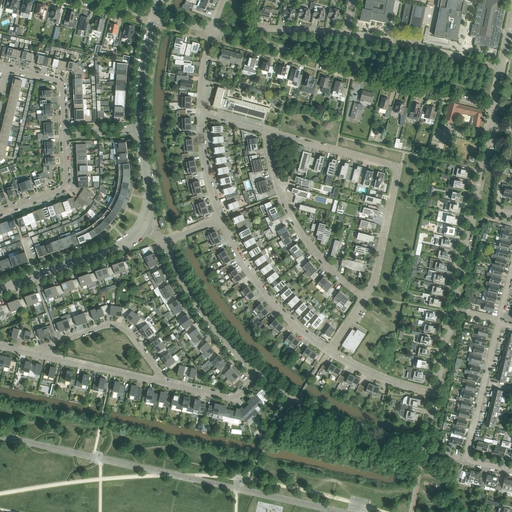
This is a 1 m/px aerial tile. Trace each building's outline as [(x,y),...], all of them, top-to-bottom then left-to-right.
[(6,4),(5,7),(6,8),(6,9),(13,10),(12,13),(17,14),(20,3),(17,2),(17,0),(8,0),(7,3),(6,4)] [(29,14),(28,19),(31,20),(33,13),(30,12),(32,3),(30,2),(30,1),(29,0),(28,0),(27,0),(26,1),(24,1),(21,12),(29,14)] [(187,0),(185,6),(188,7),(189,7),(196,10),(197,6),(194,5),(189,3),(190,0),(187,0)] [(366,0),(364,9),(362,9),(360,21),(369,23),(370,20),(390,24),(395,1),(392,0),(366,0)] [(444,38),(446,39),(446,38),(456,40),(462,12),(465,13),(467,3),(463,2),(463,0),(438,0),(437,7),(439,8),(434,36),(444,38)] [(474,45),(492,49),(494,42),(499,43),(501,30),(500,30),(504,9),(500,8),(501,0),(482,0),(482,4),(478,3),(474,25),(472,25),(470,37),(475,38),(474,45)] [(209,12),(211,6),(203,3),(201,7),(197,6),(196,10),(202,12),(203,9),(209,12)] [(405,3),(401,26),(401,25),(405,26),(405,27),(410,28),(409,27),(409,26),(421,29),(422,25),(425,7),(405,3)] [(48,10),(44,9),(45,6),(38,4),(38,5),(37,9),(35,14),(42,16),(41,20),(45,21),(48,10)] [(288,9),(287,9),(287,6),(282,5),(280,16),(286,17),(286,18),(286,19),(287,19),(294,21),(295,16),(294,16),(295,10),(288,9)] [(313,16),(316,17),(315,18),(315,19),(316,19),(317,19),(324,21),(325,16),(324,16),(325,10),(321,10),(322,7),(315,6),(314,9),(313,16)] [(273,13),(273,9),(263,7),(262,11),(260,11),(259,17),(269,19),(270,13),(273,13)] [(53,8),(50,18),(51,18),(50,22),(54,23),(58,24),(60,17),(60,14),(59,13),(60,9),(53,8)] [(301,17),(301,18),(300,19),(301,19),(309,21),(310,16),(309,16),(310,10),(303,9),(302,9),(299,9),(298,16),(301,17)] [(331,17),(330,18),(330,19),(331,19),(332,19),(338,21),(339,15),(340,16),(341,11),(332,9),(330,9),(329,9),(328,16),(331,17)] [(70,27),(75,28),(77,21),(74,20),(75,13),(68,11),(66,21),(70,22),(69,24),(70,24),(70,27)] [(79,26),(77,35),(80,36),(82,31),(86,32),(85,36),(89,37),(91,29),(87,28),(88,24),(89,19),(89,18),(81,16),(80,22),(81,22),(80,26),(79,26)] [(93,30),(92,32),(96,33),(97,31),(101,32),(102,29),(104,20),(96,18),(96,19),(95,19),(94,23),(95,23),(94,30),(93,30)] [(111,24),(109,33),(108,33),(106,38),(107,38),(108,39),(110,39),(111,39),(115,40),(116,35),(118,25),(111,24)] [(134,31),(133,31),(134,27),(125,25),(124,32),(122,38),(127,39),(126,43),(131,44),(134,31)] [(173,51),(179,53),(179,54),(184,55),(187,44),(183,43),(183,40),(176,38),(174,47),(175,47),(173,51)] [(184,57),(183,61),(190,61),(190,56),(189,56),(190,51),(197,53),(199,44),(193,42),(192,45),(188,44),(184,57)] [(0,48),(0,49),(0,54),(2,55),(1,56),(1,57),(2,56),(6,58),(9,46),(1,44),(0,48)] [(219,59),(241,65),(244,56),(221,49),(219,59)] [(37,65),(42,66),(45,54),(37,52),(36,56),(34,63),(37,64),(37,65)] [(32,62),(34,63),(36,56),(33,56),(33,54),(28,53),(26,62),(31,63),(31,64),(32,62)] [(245,65),(243,71),(256,74),(258,66),(255,65),(255,64),(254,63),(256,59),(249,58),(247,65),(245,65)] [(183,72),(186,72),(193,73),(194,66),(191,66),(191,61),(190,61),(183,61),(180,60),(175,60),(175,64),(184,65),(183,72)] [(69,63),(67,71),(70,72),(71,72),(82,64),(80,62),(76,64),(69,62),(69,63)] [(261,71),(260,73),(267,75),(266,77),(271,79),(273,73),(273,70),(272,70),(273,67),(269,66),(270,63),(263,62),(262,68),(261,70),(261,71)] [(71,72),(70,72),(71,72),(74,76),(73,76),(74,76),(81,71),(85,68),(82,64),(71,72)] [(275,65),(273,70),(273,73),(277,75),(277,78),(283,79),(284,76),(285,75),(288,75),(288,71),(286,71),(286,68),(279,66),(275,65)] [(299,87),(302,77),(302,75),(299,75),(299,71),(292,69),(289,80),(295,82),(294,85),(299,87)] [(72,80),(83,79),(83,73),(81,71),(74,76),(73,76),(74,76),(74,80),(72,80)] [(311,80),(311,78),(312,77),(306,75),(303,85),(302,91),(308,93),(313,94),(317,81),(311,80)] [(13,79),(12,84),(25,87),(27,79),(15,76),(14,79),(13,79)] [(187,76),(186,76),(177,76),(176,83),(181,83),(180,88),(192,89),(193,80),(186,80),(187,76)] [(327,87),(329,79),(322,77),(319,86),(323,87),(322,90),(325,93),(329,94),(331,88),(327,87)] [(345,98),(347,89),(346,89),(346,90),(343,89),(344,84),(336,81),(333,91),(332,95),(339,97),(339,96),(345,98)] [(212,107),(218,108),(265,121),(267,111),(269,112),(269,113),(270,109),(234,99),(226,97),(228,89),(218,86),(217,87),(212,107)] [(40,101),(46,101),(46,97),(52,97),(52,90),(42,91),(42,95),(40,95),(40,101)] [(372,102),(374,94),(369,93),(369,94),(363,92),(363,91),(360,100),(361,100),(364,101),(364,100),(372,102)] [(379,112),(385,114),(384,117),(389,119),(392,107),(388,106),(389,103),(388,103),(389,100),(382,98),(381,99),(381,101),(381,102),(379,108),(380,108),(379,112)] [(40,101),(40,107),(43,107),(43,108),(43,110),(52,110),(54,110),(54,109),(54,104),(52,104),(46,104),(46,101),(40,101)] [(397,102),(394,112),(400,114),(400,125),(403,126),(407,111),(403,110),(404,108),(405,104),(403,103),(402,103),(400,102),(399,102),(397,102)] [(467,107),(449,102),(444,123),(449,125),(450,122),(453,122),(453,120),(455,120),(457,114),(460,115),(461,113),(471,115),(469,125),(479,127),(482,110),(467,107)] [(359,105),(354,103),(350,118),(359,120),(363,106),(359,105)] [(416,118),(416,120),(419,121),(421,112),(422,110),(421,110),(419,109),(420,105),(412,103),(409,116),(416,118)] [(434,120),(436,113),(436,112),(433,112),(434,108),(427,106),(425,115),(428,115),(427,118),(434,120)] [(38,120),(39,120),(47,120),(47,116),(53,116),(52,110),(43,110),(43,114),(37,115),(38,120)] [(124,113),(114,112),(114,117),(114,118),(114,121),(113,121),(113,122),(121,121),(120,121),(121,118),(124,118),(124,113)] [(83,120),(84,120),(84,115),(74,115),(75,120),(74,120),(74,121),(75,121),(76,121),(76,123),(83,123),(83,120)] [(47,120),(39,120),(39,126),(44,126),(44,130),(53,129),(53,123),(47,123),(47,120)] [(223,137),(227,137),(227,132),(222,131),(222,127),(220,127),(220,125),(214,125),(215,127),(211,127),(212,133),(213,133),(214,138),(223,137)] [(54,135),(53,129),(44,130),(44,133),(42,133),(37,134),(38,139),(42,139),(48,139),(48,136),(54,135)] [(248,145),(258,144),(257,138),(254,139),(254,137),(255,134),(240,130),(241,131),(243,141),(247,141),(248,145)] [(224,147),(228,147),(228,142),(223,142),(223,137),(214,138),(212,138),(213,143),(214,143),(215,148),(224,147)] [(45,149),(54,148),(54,142),(48,142),(48,139),(42,139),(42,145),(44,145),(45,149)] [(114,149),(127,148),(126,142),(123,143),(123,140),(116,141),(116,142),(115,142),(114,142),(113,142),(114,149)] [(76,150),(87,150),(86,144),(92,144),(92,141),(81,141),(81,144),(76,145),(76,150)] [(259,150),(258,144),(248,145),(248,151),(243,152),(244,157),(245,157),(257,155),(256,152),(255,152),(255,150),(259,150)] [(466,157),(469,146),(463,145),(460,155),(466,157)] [(225,157),(230,157),(229,152),(224,152),(224,147),(215,148),(213,148),(214,154),(216,154),(216,159),(225,157)] [(55,154),(54,148),(45,149),(45,152),(42,153),(43,158),(45,158),(49,158),(49,155),(55,154)] [(311,154),(308,153),(303,151),(298,171),(306,173),(309,165),(311,157),(312,154),(311,154)] [(252,167),(262,165),(260,159),(257,160),(257,159),(257,155),(245,157),(246,164),(251,163),(252,167)] [(317,159),(316,161),(315,165),(314,171),(315,171),(320,173),(322,167),(323,161),(324,157),(320,156),(319,159),(317,159)] [(227,167),(232,167),(231,162),(226,162),(225,157),(216,159),(215,159),(216,164),(217,164),(218,169),(227,167)] [(43,162),(43,173),(52,179),(52,170),(51,170),(51,164),(55,164),(55,158),(49,158),(45,158),(45,162),(43,162)] [(330,186),(337,161),(332,159),(331,163),(329,162),(329,164),(328,168),(326,174),(327,175),(325,184),(330,186)] [(345,180),(349,167),(349,164),(345,163),(344,166),(342,166),(342,167),(339,178),(340,178),(345,180)] [(263,171),(262,165),(252,167),(253,172),(249,173),(250,179),(261,176),(261,173),(260,173),(260,172),(263,171)] [(352,168),(349,167),(345,180),(349,181),(351,174),(353,175),(351,181),(352,181),(358,183),(359,178),(361,172),(362,167),(357,166),(356,170),(352,169),(352,168)] [(230,177),(234,176),(233,172),(228,172),(227,167),(218,169),(217,169),(218,175),(220,175),(221,179),(221,180),(230,177)] [(468,173),(465,172),(466,170),(464,170),(457,169),(456,176),(467,178),(468,173)] [(366,174),(365,175),(364,179),(362,186),(369,188),(373,172),(368,171),(368,174),(366,174)] [(378,189),(383,179),(385,174),(378,172),(375,181),(374,187),(378,189)] [(43,173),(37,175),(37,177),(34,179),(35,182),(37,188),(43,185),(41,180),(50,177),(52,179),(43,173)] [(24,180),(25,182),(28,191),(34,189),(32,183),(35,182),(34,179),(33,176),(31,177),(24,180)] [(258,189),(268,185),(266,180),(262,181),(262,180),(262,179),(261,176),(250,179),(252,186),(256,184),(258,189)] [(446,176),(446,179),(450,180),(449,183),(454,184),(453,188),(463,190),(464,184),(462,184),(462,182),(461,182),(454,180),(452,180),(452,177),(453,177),(446,176)] [(232,187),(236,186),(235,182),(231,182),(230,177),(221,180),(221,179),(219,180),(221,185),(222,185),(224,190),(232,187)] [(294,181),(298,182),(297,184),(303,185),(309,187),(310,186),(312,187),(314,181),(296,177),(294,181)] [(17,189),(14,181),(14,180),(12,181),(13,184),(9,185),(10,187),(6,189),(10,198),(16,195),(14,190),(17,189)] [(14,181),(17,189),(20,188),(22,193),(28,191),(25,182),(24,180),(18,182),(17,180),(14,181)] [(199,181),(194,183),(190,184),(191,189),(200,187),(199,181)] [(508,185),(503,184),(501,191),(505,192),(504,196),(509,198),(511,189),(508,188),(508,185)] [(269,191),(268,185),(258,189),(259,193),(255,195),(257,201),(269,196),(268,196),(267,193),(267,194),(266,192),(269,191)] [(200,187),(191,189),(193,195),(197,194),(202,193),(200,187)] [(227,200),(239,196),(238,192),(234,192),(232,187),(224,190),(222,190),(224,196),(225,195),(227,200)] [(83,189),(79,195),(92,203),(93,201),(89,198),(92,193),(87,190),(88,188),(83,188),(83,189)] [(127,190),(117,188),(116,193),(125,196),(127,190)] [(311,193),(303,191),(296,189),(292,188),(291,193),(295,194),(294,196),(296,196),(294,203),(300,204),(301,200),(300,197),(306,199),(307,198),(309,199),(311,193)] [(330,194),(329,197),(336,199),(339,189),(335,188),(333,195),(330,194)] [(449,192),(448,194),(452,195),(451,199),(462,202),(463,196),(460,196),(461,194),(459,194),(453,192),(453,189),(451,189),(450,192),(449,192)] [(125,196),(116,193),(114,198),(123,202),(125,196)] [(92,203),(79,195),(74,202),(76,208),(77,207),(78,208),(80,206),(82,208),(85,203),(90,206),(92,203)] [(381,200),(375,198),(363,195),(362,200),(364,201),(364,202),(371,204),(375,205),(376,205),(377,203),(380,204),(381,200)] [(232,212),(240,209),(237,202),(241,200),(239,196),(227,200),(228,205),(227,205),(229,211),(231,210),(232,212)] [(111,203),(120,208),(123,202),(114,198),(111,197),(108,202),(111,203)] [(73,198),(67,200),(71,210),(76,208),(74,202),(73,198)] [(67,200),(62,201),(67,214),(72,212),(71,210),(67,200)] [(62,202),(57,203),(61,213),(62,216),(67,214),(62,201),(62,202)] [(269,217),(278,212),(276,207),(273,208),(272,207),(270,202),(271,202),(271,201),(259,206),(263,214),(267,212),(269,217)] [(446,203),(445,210),(448,211),(459,213),(460,208),(458,207),(458,206),(457,205),(456,205),(451,204),(451,201),(449,201),(448,204),(446,203)] [(204,202),(200,203),(196,205),(198,210),(206,207),(204,202)] [(52,206),(56,215),(61,213),(57,203),(52,206)] [(108,208),(117,214),(120,208),(111,203),(108,208)] [(300,204),(299,209),(298,210),(311,213),(309,218),(314,220),(316,209),(300,204)] [(52,206),(47,207),(51,217),(56,215),(52,206)] [(42,209),(46,219),(51,217),(47,207),(42,209)] [(206,207),(198,210),(200,216),(203,215),(208,213),(206,207)] [(379,211),(375,210),(368,208),(361,207),(359,212),(362,213),(362,214),(368,215),(372,217),(374,217),(374,215),(378,216),(379,211)] [(36,209),(37,211),(41,221),(44,219),(45,223),(47,222),(46,219),(42,209),(40,209),(40,208),(36,209)] [(115,216),(107,210),(104,214),(111,221),(115,216)] [(37,211),(32,212),(36,222),(41,221),(37,211)] [(439,211),(438,215),(441,218),(440,222),(445,223),(456,225),(457,220),(454,219),(455,217),(453,217),(449,216),(449,213),(445,212),(439,211)] [(36,222),(32,212),(27,214),(30,224),(32,228),(37,226),(36,222)] [(101,212),(98,216),(100,219),(107,226),(111,221),(104,214),(101,212)] [(278,212),(269,217),(271,221),(267,223),(270,229),(280,223),(279,220),(278,220),(278,219),(281,217),(278,212)] [(27,214),(22,216),(25,226),(30,224),(27,214)] [(238,228),(250,223),(248,219),(244,219),(242,215),(240,216),(239,214),(234,216),(235,218),(232,219),(234,224),(236,224),(238,228)] [(25,226),(22,216),(17,218),(20,228),(25,226)] [(12,231),(17,229),(14,219),(9,221),(12,231)] [(107,226),(100,219),(96,222),(102,230),(107,226)] [(372,223),(366,221),(361,220),(359,226),(366,228),(371,230),(372,228),(375,229),(376,224),(372,223)] [(9,221),(3,223),(7,233),(12,231),(9,221)] [(102,230),(96,222),(91,226),(97,234),(102,230)] [(241,239),(243,238),(251,234),(251,233),(248,229),(252,226),(250,223),(238,228),(240,233),(239,233),(241,239)] [(280,223),(270,229),(273,234),(277,232),(279,236),(288,231),(285,226),(282,227),(282,226),(280,223)] [(316,235),(318,236),(317,239),(321,240),(325,228),(326,225),(320,223),(319,223),(317,230),(316,234),(316,235)] [(437,223),(437,226),(440,227),(439,234),(454,237),(455,231),(453,231),(453,229),(452,229),(445,227),(443,227),(444,224),(446,225),(437,223)] [(97,234),(91,226),(86,229),(91,238),(97,234)] [(501,228),(501,231),(503,232),(502,237),(499,237),(511,240),(511,239),(511,237),(511,233),(511,234),(511,230),(511,227),(506,226),(505,229),(501,228)] [(321,240),(320,244),(325,245),(326,242),(328,242),(328,241),(329,237),(331,230),(330,230),(325,228),(321,240)] [(91,238),(86,229),(81,231),(86,241),(91,238)] [(86,241),(81,231),(76,234),(80,243),(86,241)] [(216,231),(211,233),(207,235),(210,240),(218,237),(216,231)] [(246,248),(248,247),(256,243),(255,242),(253,239),(256,235),(254,231),(251,233),(251,234),(243,238),(245,242),(244,243),(246,248)] [(282,248),(291,242),(290,239),(289,239),(288,238),(291,236),(288,231),(279,236),(282,240),(278,243),(282,248)] [(357,239),(363,241),(367,242),(369,242),(369,241),(373,242),(374,237),(358,233),(357,238),(357,239)] [(80,243),(76,234),(71,235),(74,245),(80,243)] [(74,245),(71,235),(66,237),(69,247),(74,245)] [(69,247),(66,237),(61,239),(64,249),(69,247)] [(221,242),(218,237),(210,240),(212,246),(216,244),(221,242)] [(501,241),(499,246),(509,249),(511,243),(509,242),(510,240),(511,240),(499,237),(498,240),(501,241)] [(436,238),(435,245),(440,246),(451,249),(452,243),(450,243),(450,241),(448,240),(440,239),(436,238)] [(64,249),(61,239),(56,241),(59,250),(64,249)] [(252,257),(253,256),(261,251),(258,247),(261,244),(259,240),(255,242),(256,243),(248,247),(250,251),(249,252),(252,257)] [(341,242),(340,242),(335,240),(334,242),(332,249),(330,256),(335,257),(336,253),(338,254),(338,252),(339,248),(341,242)] [(59,250),(56,241),(51,243),(54,252),(59,250)] [(291,242),(282,248),(285,253),(289,250),(292,255),(300,249),(297,244),(294,246),(293,245),(293,244),(291,242)] [(54,252),(51,243),(46,245),(49,254),(54,252)] [(49,254),(46,245),(41,246),(44,256),(49,254)] [(44,256),(41,246),(36,248),(35,248),(39,258),(44,256)] [(366,255),(367,253),(370,254),(371,250),(367,249),(361,247),(356,246),(354,251),(354,252),(360,254),(365,255),(366,255)] [(492,254),(491,254),(507,258),(509,252),(507,252),(508,249),(509,249),(499,246),(497,246),(496,249),(495,255),(492,254)] [(147,263),(156,259),(153,253),(151,254),(148,247),(141,249),(143,254),(147,263)] [(258,266),(259,265),(266,260),(264,256),(267,253),(264,249),(261,251),(253,256),(256,260),(254,261),(258,266)] [(298,264),(304,259),(302,256),(302,257),(301,256),(304,253),(300,249),(292,255),(298,264)] [(19,251),(13,253),(15,256),(18,265),(23,264),(20,254),(19,251)] [(225,251),(220,253),(217,255),(220,260),(228,255),(225,251)] [(450,255),(447,254),(447,252),(446,252),(439,251),(437,258),(448,260),(450,255)] [(20,254),(23,264),(28,262),(25,252),(20,254)] [(507,258),(491,254),(491,258),(495,259),(494,264),(492,264),(505,267),(506,261),(505,261),(505,258),(507,258)] [(231,261),(228,255),(220,260),(223,265),(226,263),(231,261)] [(10,258),(13,267),(18,265),(15,256),(10,258)] [(4,260),(8,269),(13,267),(10,258),(4,260)] [(264,275),(265,274),(272,268),(269,265),(272,261),(270,258),(266,260),(259,265),(262,269),(260,270),(264,275)] [(446,266),(444,266),(444,264),(442,264),(438,263),(438,260),(430,258),(430,261),(429,268),(434,269),(434,270),(445,272),(446,266)] [(156,259),(147,263),(150,271),(157,268),(156,265),(158,264),(156,259)] [(304,259),(298,264),(295,266),(299,271),(303,268),(306,272),(314,265),(310,261),(307,263),(306,262),(304,259)] [(364,264),(354,262),(343,259),(341,264),(346,265),(346,267),(359,271),(358,277),(362,278),(365,269),(366,265),(364,264)] [(129,269),(127,263),(124,264),(123,261),(117,263),(121,272),(129,269)] [(121,272),(117,263),(112,265),(113,268),(110,269),(112,276),(121,272)] [(505,267),(492,264),(492,267),(493,268),(492,273),(487,272),(502,276),(503,270),(502,270),(503,267),(505,267)] [(314,265),(306,272),(313,280),(319,275),(316,273),(315,272),(317,270),(314,265)] [(265,274),(268,278),(267,279),(270,283),(271,283),(273,285),(276,282),(275,280),(279,277),(275,273),(278,269),(276,266),(272,268),(265,274)] [(112,276),(110,269),(107,270),(106,267),(101,269),(104,279),(112,276)] [(157,268),(150,271),(154,279),(163,274),(160,269),(158,270),(157,268)] [(104,279),(101,269),(95,271),(96,274),(93,275),(95,282),(104,279)] [(236,269),(231,272),(228,274),(231,279),(239,274),(236,269)] [(443,276),(441,276),(436,275),(437,272),(429,270),(427,276),(430,277),(429,280),(433,281),(433,282),(444,284),(445,278),(442,278),(443,276)] [(486,281),(486,282),(499,285),(501,279),(500,279),(501,276),(502,276),(487,272),(486,275),(486,276),(490,277),(488,282),(486,281)] [(89,274),(84,276),(87,285),(88,288),(94,286),(97,285),(95,282),(93,275),(90,276),(89,274)] [(151,281),(155,289),(156,288),(165,283),(163,281),(166,280),(163,274),(154,279),(151,281)] [(242,279),(239,274),(231,279),(234,284),(242,279)] [(319,275),(313,280),(321,288),(328,280),(324,276),(322,279),(321,278),(319,275)] [(87,285),(84,276),(78,278),(79,280),(76,281),(78,288),(87,285)] [(78,288),(76,281),(73,282),(72,280),(67,282),(70,291),(78,288)] [(328,280),(321,288),(325,291),(322,294),(327,299),(329,296),(334,290),(332,288),(331,288),(330,287),(333,284),(328,280)] [(278,291),(282,295),(288,289),(289,289),(292,286),(289,283),(285,284),(282,281),(278,284),(276,282),(273,285),(274,287),(277,292),(278,291)] [(70,291),(67,282),(61,284),(62,286),(59,287),(62,294),(70,291)] [(443,290),(441,290),(441,288),(440,288),(434,286),(434,283),(425,282),(425,285),(431,286),(430,287),(431,288),(432,288),(431,293),(442,296),(443,290)] [(499,285),(486,282),(485,285),(489,286),(487,291),(485,291),(497,294),(499,288),(498,288),(499,285)] [(165,283),(156,288),(160,296),(171,290),(168,285),(166,286),(165,283)] [(62,294),(59,287),(56,288),(55,286),(50,288),(53,297),(54,300),(63,297),(62,294)] [(247,287),(243,290),(240,292),(244,297),(251,291),(247,287)] [(53,297),(50,288),(44,290),(45,292),(42,293),(45,300),(53,297)] [(285,299),(289,302),(295,296),(296,296),(299,293),(296,290),(292,292),(289,289),(288,289),(282,295),(281,296),(284,300),(285,299)] [(171,290),(160,296),(164,304),(165,304),(167,302),(173,299),(172,296),(173,295),(174,295),(171,290)] [(334,290),(329,296),(338,302),(345,294),(340,291),(338,293),(337,292),(334,290)] [(255,296),(251,291),(244,297),(247,302),(251,299),(255,296)] [(497,294),(485,291),(484,294),(483,294),(482,300),(485,300),(485,301),(494,303),(495,303),(497,297),(496,297),(496,294),(497,294)] [(42,301),(39,294),(36,295),(36,293),(30,295),(33,304),(42,301)] [(426,301),(429,301),(429,305),(440,308),(441,302),(438,301),(439,300),(437,299),(430,298),(428,298),(429,295),(423,293),(422,297),(426,297),(426,301)] [(345,294),(338,302),(342,305),(339,309),(345,313),(352,303),(352,302),(351,303),(347,300),(349,298),(345,294)] [(33,304),(30,295),(25,297),(25,299),(22,301),(25,307),(33,304)] [(293,306),(296,310),(297,310),(303,303),(306,300),(303,297),(299,300),(296,296),(295,296),(289,302),(288,303),(292,307),(293,306)] [(480,306),(481,303),(484,304),(483,310),(493,312),(494,306),(494,303),(485,301),(485,300),(482,300),(480,299),(477,298),(475,304),(480,306)] [(25,307),(22,301),(20,302),(19,299),(13,301),(16,310),(25,307)] [(172,310),(180,305),(177,300),(175,301),(173,299),(167,302),(165,304),(170,311),(172,310)] [(16,310),(13,301),(8,303),(9,306),(6,307),(8,313),(16,310)] [(301,314),(304,317),(310,310),(313,307),(310,304),(306,307),(303,303),(297,310),(296,310),(295,311),(299,315),(301,314)] [(261,304),(257,307),(254,310),(258,314),(265,308),(261,304)] [(106,305),(96,309),(99,318),(104,316),(104,313),(107,312),(106,305)] [(117,307),(106,305),(107,312),(110,313),(109,315),(115,316),(117,307)] [(180,305),(172,310),(177,317),(182,313),(181,311),(183,310),(180,305)] [(121,314),(125,315),(127,308),(117,307),(115,316),(121,317),(121,314)] [(136,314),(127,308),(125,315),(127,317),(126,319),(130,322),(136,314)] [(269,312),(265,308),(258,314),(262,319),(265,316),(269,312)] [(437,317),(434,316),(435,314),(433,314),(426,313),(427,310),(419,308),(418,311),(423,312),(423,315),(425,316),(425,320),(436,322),(437,317)] [(93,320),(99,318),(96,309),(87,312),(90,319),(93,317),(93,320)] [(308,321),(312,324),(318,317),(321,314),(318,311),(314,313),(310,310),(304,317),(303,318),(307,322),(308,321)] [(87,312),(79,315),(82,324),(88,322),(87,320),(90,319),(87,312)] [(136,314),(130,322),(135,326),(136,325),(137,323),(139,325),(146,319),(137,312),(136,314)] [(182,313),(177,317),(179,321),(178,322),(180,325),(181,324),(182,325),(190,319),(186,314),(186,315),(184,316),(182,313)] [(77,326),(82,324),(79,315),(70,318),(73,325),(76,324),(77,326)] [(146,319),(139,325),(141,328),(139,329),(143,334),(153,326),(149,322),(152,320),(148,316),(146,319)] [(317,327),(321,330),(329,320),(325,317),(322,320),(318,317),(312,324),(311,325),(316,329),(317,327)] [(70,318),(62,321),(65,330),(71,328),(70,326),(73,325),(70,318)] [(190,319),(182,325),(187,332),(192,328),(191,325),(193,324),(190,319)] [(269,326),(273,330),(279,323),(275,319),(272,323),(269,326)] [(413,319),(412,325),(418,326),(418,325),(424,326),(424,327),(423,332),(434,334),(435,329),(433,328),(433,326),(432,326),(430,326),(425,324),(425,325),(423,324),(417,323),(417,320),(413,319)] [(332,322),(329,320),(321,330),(325,334),(324,335),(329,338),(330,336),(332,337),(335,332),(333,331),(335,329),(331,327),(332,322)] [(60,332),(65,330),(62,321),(53,324),(56,331),(59,330),(60,332)] [(277,334),(280,331),(284,328),(279,323),(273,330),(277,334)] [(474,324),(474,328),(477,329),(476,334),(472,333),(487,337),(488,331),(487,331),(488,328),(489,328),(474,324)] [(42,328),(45,337),(51,335),(50,333),(53,332),(51,325),(42,328)] [(148,337),(150,340),(156,335),(154,333),(156,331),(153,326),(143,334),(146,339),(148,337)] [(18,336),(21,337),(22,330),(13,328),(12,335),(11,338),(17,339),(18,336)] [(40,339),(45,337),(42,328),(34,331),(36,338),(39,337),(40,339)] [(192,328),(187,332),(192,339),(200,333),(196,328),(194,330),(192,328)] [(353,353),(361,341),(365,335),(357,329),(356,332),(352,329),(342,345),(350,351),(351,351),(351,352),(352,353),(353,352),(353,353)] [(24,338),(23,340),(29,342),(29,340),(30,339),(31,332),(22,330),(21,337),(24,338)] [(421,339),(420,340),(420,343),(431,346),(432,340),(429,340),(430,338),(428,338),(420,336),(420,333),(412,331),(411,334),(418,336),(417,338),(421,339)] [(198,346),(203,342),(202,340),(201,339),(203,338),(200,333),(192,339),(193,340),(198,346)] [(470,342),(485,346),(486,340),(485,340),(486,337),(487,337),(472,333),(471,337),(476,338),(476,340),(475,343),(470,342)] [(287,338),(285,340),(285,341),(289,345),(295,338),(291,334),(287,338)] [(150,340),(151,340),(152,342),(150,344),(154,348),(161,343),(160,340),(156,335),(150,340)] [(294,349),(296,346),(300,342),(298,340),(295,338),(289,345),(294,349)] [(205,344),(203,342),(198,346),(203,353),(211,347),(207,342),(205,344)] [(484,346),(485,346),(470,342),(469,346),(473,347),(471,352),(470,352),(482,355),(484,349),(483,349),(484,346)] [(167,350),(161,343),(154,348),(157,353),(159,352),(161,354),(167,350)] [(203,353),(209,360),(214,355),(213,353),(215,351),(211,347),(203,353)] [(302,355),(307,358),(312,351),(307,347),(304,352),(302,355)] [(427,350),(426,349),(419,348),(417,355),(428,357),(430,352),(427,351),(427,350)] [(161,358),(164,363),(172,357),(167,350),(161,354),(163,357),(161,358)] [(314,359),(317,354),(312,351),(307,358),(311,362),(314,359)] [(469,361),(480,364),(482,358),(481,358),(482,355),(470,352),(469,355),(472,356),(470,361),(469,361)] [(216,357),(214,355),(209,360),(215,366),(222,359),(218,355),(216,357)] [(6,357),(4,367),(3,370),(14,373),(16,362),(11,361),(12,358),(10,358),(6,357)] [(178,364),(172,357),(164,363),(168,368),(170,366),(172,368),(178,364)] [(501,361),(501,364),(510,366),(511,361),(500,358),(499,361),(501,361)] [(215,366),(221,373),(226,368),(224,366),(226,364),(222,359),(215,366)] [(418,360),(417,362),(414,362),(413,366),(416,367),(427,369),(428,364),(425,363),(425,361),(424,361),(418,360)] [(28,376),(31,363),(27,362),(26,361),(25,363),(25,364),(20,363),(17,373),(28,376)] [(480,364),(469,361),(468,365),(470,365),(469,371),(465,370),(464,370),(479,373),(480,367),(479,367),(479,364),(480,364)] [(31,363),(28,376),(39,378),(42,365),(36,364),(36,365),(36,367),(31,366),(31,363)] [(331,375),(336,367),(331,364),(328,368),(326,372),(331,375)] [(184,374),(187,374),(188,367),(179,365),(178,372),(177,375),(183,376),(184,374)] [(42,380),(42,382),(47,383),(47,381),(53,383),(56,368),(52,367),(50,367),(50,368),(50,370),(45,369),(42,380)] [(197,369),(188,367),(187,374),(190,375),(189,377),(195,379),(196,376),(197,369)] [(341,370),(336,367),(331,375),(336,378),(338,374),(341,370)] [(425,375),(422,375),(423,373),(421,373),(412,371),(413,368),(407,367),(406,370),(409,371),(408,379),(413,380),(413,379),(416,379),(416,380),(421,381),(421,380),(424,381),(425,375)] [(228,370),(226,368),(221,373),(228,379),(234,372),(230,368),(228,370)] [(499,372),(498,375),(507,377),(508,372),(497,369),(497,371),(499,372)] [(463,379),(462,379),(477,382),(478,376),(476,376),(477,373),(479,373),(464,370),(464,373),(468,374),(467,380),(463,379)] [(61,373),(59,383),(69,385),(73,386),(74,379),(72,379),(73,372),(69,371),(67,371),(67,372),(66,374),(61,373)] [(239,376),(234,372),(228,379),(234,385),(239,380),(237,378),(239,376)] [(84,374),(83,376),(83,377),(78,376),(76,386),(87,389),(90,376),(85,375),(84,374)] [(351,385),(355,377),(349,374),(347,379),(345,382),(351,385)] [(360,379),(355,377),(351,385),(356,388),(358,384),(360,379)] [(94,380),(92,390),(103,393),(103,391),(106,392),(106,393),(108,383),(105,382),(106,379),(102,378),(100,378),(100,380),(100,381),(94,380)] [(477,382),(462,379),(462,382),(465,383),(464,389),(462,388),(474,391),(476,385),(474,385),(475,382),(477,382)] [(120,386),(120,384),(121,383),(119,382),(115,381),(114,384),(111,384),(110,390),(113,391),(112,395),(123,397),(125,387),(120,386)] [(371,394),(374,386),(369,383),(367,388),(365,392),(371,394)] [(137,386),(136,386),(132,385),(129,398),(140,401),(142,391),(137,389),(137,388),(137,386)] [(380,388),(374,386),(371,394),(376,396),(378,392),(380,388)] [(461,392),(460,397),(470,400),(472,401),(474,394),(472,394),(473,391),(474,391),(462,388),(461,392)] [(154,390),(152,390),(148,389),(145,402),(154,404),(153,408),(155,409),(158,394),(153,393),(154,390)] [(167,393),(165,393),(161,392),(158,405),(169,407),(171,397),(166,396),(166,394),(167,393)] [(255,394),(251,398),(261,409),(264,405),(267,401),(263,397),(260,393),(258,395),(257,396),(255,394)] [(493,397),(492,400),(501,402),(504,403),(506,397),(502,397),(491,394),(490,396),(493,397)] [(171,408),(181,410),(184,397),(184,400),(179,399),(179,397),(179,396),(174,395),(171,404),(171,408)] [(400,403),(400,406),(406,408),(406,405),(415,406),(417,407),(417,405),(420,405),(421,400),(418,399),(418,398),(413,397),(413,398),(410,398),(410,397),(408,396),(407,396),(406,396),(406,397),(405,397),(404,398),(403,399),(403,400),(402,404),(400,403)] [(190,398),(184,397),(181,410),(192,413),(195,399),(194,402),(189,401),(190,400),(190,398)] [(457,397),(456,400),(459,401),(458,401),(457,405),(458,406),(468,409),(470,410),(470,409),(471,403),(470,403),(470,400),(460,397),(457,397)] [(249,404),(247,406),(257,415),(259,413),(258,412),(261,409),(251,398),(247,402),(248,403),(249,404)] [(199,400),(195,399),(192,413),(203,415),(205,405),(200,404),(201,402),(201,401),(199,400)] [(207,416),(218,418),(221,405),(215,404),(214,405),(214,407),(209,406),(207,416)] [(226,406),(221,405),(218,418),(223,419),(223,421),(228,422),(231,410),(226,409),(226,406)] [(242,407),(239,409),(243,423),(247,422),(247,421),(253,415),(254,417),(257,415),(247,406),(244,409),(242,407)] [(400,406),(399,410),(400,410),(400,411),(400,412),(400,414),(401,416),(401,417),(402,418),(403,418),(403,419),(404,419),(405,419),(406,420),(407,420),(413,422),(413,420),(417,420),(418,415),(415,414),(415,413),(414,412),(405,410),(406,408),(400,406)] [(459,410),(458,416),(468,418),(469,412),(468,412),(468,409),(458,406),(457,410),(459,410)] [(236,412),(231,410),(228,422),(233,423),(234,418),(242,420),(243,423),(239,409),(236,409),(236,410),(236,412)] [(451,414),(450,418),(455,419),(457,419),(456,425),(464,427),(466,428),(466,427),(467,421),(465,421),(466,418),(458,416),(455,415),(451,414)] [(453,428),(452,433),(452,434),(462,436),(463,437),(465,430),(463,430),(464,427),(456,425),(453,424),(452,428),(453,428)] [(451,433),(449,442),(451,443),(451,446),(455,447),(456,444),(461,446),(463,440),(461,439),(462,436),(452,434),(452,433),(451,433)] [(476,436),(473,446),(477,447),(476,449),(482,450),(485,440),(479,438),(479,437),(476,436)] [(485,440),(482,450),(487,452),(488,449),(491,450),(493,444),(490,443),(490,440),(485,438),(485,439),(485,440)] [(493,444),(491,450),(494,451),(494,453),(499,455),(502,446),(497,445),(498,441),(496,441),(494,440),(493,444)] [(502,446),(499,455),(505,456),(505,454),(509,454),(510,448),(511,445),(510,445),(510,443),(507,442),(506,444),(502,443),(502,446)] [(468,482),(473,484),(476,472),(470,470),(470,473),(463,471),(463,472),(462,476),(461,483),(467,485),(468,482)] [(476,472),(473,484),(481,486),(483,479),(480,478),(481,477),(482,473),(476,472)] [(483,479),(481,486),(490,488),(493,476),(487,475),(486,479),(486,480),(483,479)] [(493,476),(490,488),(498,490),(500,483),(497,482),(497,481),(498,477),(493,476)] [(500,483),(498,490),(507,492),(510,480),(504,479),(503,483),(503,484),(500,483)] [(509,511),(510,509),(506,508),(507,505),(496,503),(496,506),(498,507),(496,511),(509,511)]
